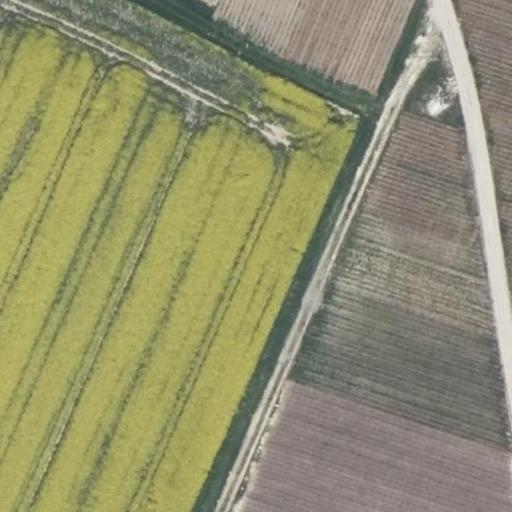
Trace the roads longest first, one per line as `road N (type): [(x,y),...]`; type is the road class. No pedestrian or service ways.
road 1 (track): [(210,511),(432,0)]
road 2 (unclassified): [(511,494),(447,0)]
